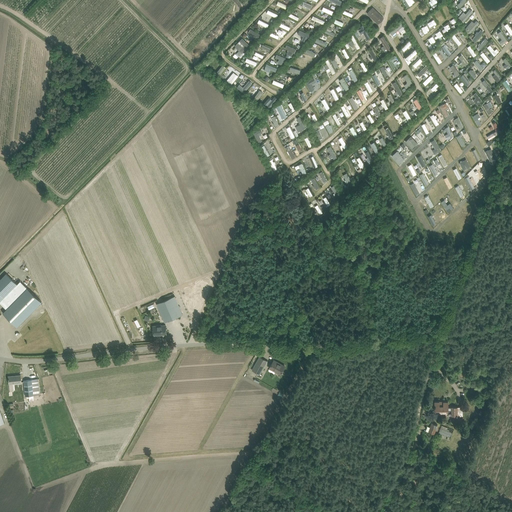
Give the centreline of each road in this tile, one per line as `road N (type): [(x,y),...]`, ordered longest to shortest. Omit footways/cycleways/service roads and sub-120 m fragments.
road 1 (unclassified): [(511,322),(312,346),(211,342),(0,358)]
road 2 (track): [(511,150),(455,293),(403,462),(377,511)]
road 3 (track): [(225,511),(254,463),(343,511)]
